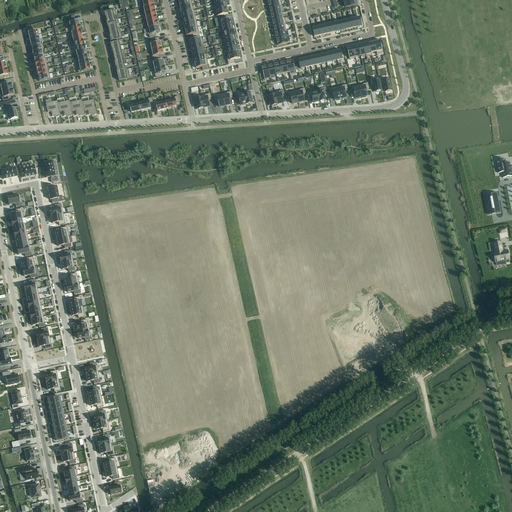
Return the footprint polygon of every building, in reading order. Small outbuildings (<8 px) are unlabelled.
[(277,0),(268,2),(269,8),(270,8),(279,6),(281,6),(280,0),(277,0)] [(154,5),(142,8),(143,13),(155,10),(154,5)] [(193,5),(180,7),(181,13),(194,10),(193,5)] [(228,14),(226,8),(215,10),(217,16),(228,14)] [(155,10),(143,13),(144,18),(156,15),(155,10)] [(194,10),(181,13),(183,19),(195,16),(194,10)] [(280,12),(271,14),(272,21),(282,18),(283,18),(281,12),(280,12)] [(156,15),(144,18),(145,18),(146,23),(145,23),(158,21),(156,15)] [(195,16),(183,19),(184,24),(196,22),(195,16)] [(224,16),(218,18),(220,27),(232,25),(231,19),(225,20),(224,16)] [(282,18),(272,21),(274,27),(284,25),(284,24),(285,24),(284,18),(283,18),(282,18)] [(158,21),(145,23),(146,29),(159,26),(158,21)] [(196,22),(184,24),(185,30),(198,27),(196,22)] [(284,25),(274,27),(275,33),(285,31),(285,30),(284,24),(284,25)] [(232,25),(220,27),(221,33),(233,30),(232,25)] [(159,26),(146,29),(148,35),(149,35),(150,38),(156,36),(155,33),(160,32),(159,26)] [(198,27),(185,30),(186,36),(193,34),(193,38),(200,37),(199,33),(198,27)] [(233,30),(221,33),(223,38),(234,36),(233,30)] [(285,31),(275,33),(276,39),(286,37),(288,36),(287,30),(285,30),(285,31)] [(234,36),(223,38),(224,44),(236,41),(234,36)] [(286,37),(276,39),(278,45),(288,43),(290,43),(288,36),(286,37)] [(200,38),(190,40),(191,46),(203,44),(202,38),(201,38),(200,38)] [(150,44),(148,44),(150,50),(162,48),(161,42),(156,43),(155,39),(149,41),(150,44)] [(236,41),(224,44),(225,49),(237,47),(236,41)] [(380,41),(374,42),(376,52),(377,53),(382,52),(382,50),(380,41)] [(203,44),(191,46),(192,52),(203,49),(202,44),(203,44)] [(237,47),(225,49),(225,50),(228,49),(229,54),(226,55),(238,52),(237,47)] [(353,47),(347,48),(349,58),(349,59),(355,57),(355,56),(353,47)] [(162,48),(150,50),(150,51),(151,50),(153,59),(151,59),(160,58),(159,55),(164,54),(162,48)] [(238,52),(226,55),(228,65),(235,63),(234,60),(239,58),(238,52)] [(206,54),(193,57),(194,62),(207,59),(206,54)] [(160,58),(151,59),(154,68),(165,66),(163,60),(159,61),(158,58),(160,58)] [(207,59),(194,62),(196,68),(202,67),(203,70),(209,69),(207,59)] [(293,60),(287,62),(289,71),(295,69),(294,67),(293,60)] [(287,62),(280,63),(282,72),(283,74),(289,72),(289,71),(287,62)] [(280,63),(274,64),(276,74),(277,75),(283,74),(282,72),(280,63)] [(274,64),(268,66),(270,75),(276,74),(274,64)] [(165,66),(154,68),(156,78),(162,76),(161,73),(166,72),(165,66)] [(268,66),(262,67),(264,77),(265,79),(271,78),(270,75),(268,66)] [(334,71),(326,72),(326,76),(331,75),(332,79),(336,78),(334,71)] [(378,78),(369,81),(370,87),(374,86),(375,92),(381,91),(380,87),(379,81),(378,78)] [(388,79),(379,81),(380,87),(384,86),(385,93),(391,91),(388,79)] [(0,91),(2,91),(12,89),(10,83),(6,84),(5,81),(0,81),(0,91)] [(367,83),(358,85),(361,98),(367,97),(365,90),(369,90),(367,83)] [(347,85),(337,87),(340,99),(346,98),(345,92),(348,91),(347,85)] [(358,85),(349,87),(350,94),(354,93),(355,99),(361,98),(358,85)] [(337,87),(328,89),(329,95),(333,95),(334,101),(340,99),(337,87)] [(326,88),(316,90),(319,102),(325,101),(324,95),(327,94),(326,88)] [(12,89),(2,91),(3,97),(2,97),(3,101),(9,99),(8,96),(13,95),(12,89)] [(304,89),(295,91),(298,103),(304,102),(302,96),(306,95),(304,89)] [(253,90),(243,92),(246,105),(252,103),(251,97),(254,96),(253,90)] [(284,90),(274,92),(277,105),(283,103),(282,97),(285,97),(284,90)] [(316,90),(307,92),(309,98),(312,97),(313,103),(319,102),(316,90)] [(231,91),(222,93),(225,106),(231,105),(229,99),(233,98),(231,91)] [(295,91),(286,93),(287,99),(291,99),(292,105),(298,103),(295,91)] [(243,92),(234,94),(236,101),(239,100),(240,106),(246,105),(243,92)] [(274,92),(265,94),(267,101),(270,100),(271,106),(277,105),(274,92)] [(222,93),(213,95),(214,102),(218,101),(219,107),(225,106),(222,93)] [(210,94),(201,96),(203,108),(209,107),(208,101),(211,100),(210,94)] [(175,99),(166,101),(166,102),(167,109),(177,106),(176,103),(180,103),(178,96),(175,97),(175,99)] [(201,96),(191,98),(193,104),(196,104),(198,110),(203,108),(201,96)] [(149,101),(139,103),(141,110),(151,108),(150,105),(153,104),(154,109),(154,108),(152,98),(148,99),(149,101)] [(94,99),(82,102),(84,111),(87,110),(88,115),(93,114),(93,115),(97,114),(94,99)] [(70,100),(58,103),(61,115),(60,112),(63,111),(64,116),(69,115),(69,116),(73,115),(72,111),(70,102),(70,100)] [(82,100),(70,102),(72,111),(75,111),(76,115),(81,114),(81,115),(85,114),(84,111),(82,102),(82,100)] [(57,101),(45,103),(47,112),(51,112),(52,116),(56,115),(57,116),(61,115),(58,103),(57,101)] [(153,102),(152,102),(154,108),(157,108),(158,111),(167,109),(166,102),(166,101),(156,103),(156,101),(153,102)] [(130,103),(126,104),(127,110),(130,110),(131,112),(141,110),(139,103),(139,102),(130,104),(130,103)] [(11,106),(4,107),(5,111),(6,111),(8,120),(10,120),(17,118),(15,108),(12,109),(11,106)] [(503,158),(496,160),(499,173),(502,172),(503,178),(511,176),(511,174),(511,171),(511,166),(510,167),(510,162),(504,163),(503,158)] [(52,161),(43,163),(46,177),(51,176),(51,178),(51,179),(51,182),(58,181),(57,177),(54,178),(54,176),(55,176),(54,171),(57,170),(55,161),(52,162),(52,161)] [(20,167),(20,168),(22,177),(22,178),(36,175),(36,174),(34,165),(34,164),(27,166),(26,163),(22,163),(23,167),(20,167)] [(1,169),(0,169),(0,177),(2,177),(3,179),(16,177),(15,168),(14,168),(2,171),(1,169)] [(56,187),(47,188),(48,193),(49,195),(50,200),(51,199),(52,203),(61,202),(65,201),(65,200),(61,201),(60,197),(59,198),(56,187)] [(496,192),(484,195),(488,215),(500,212),(496,192)] [(20,195),(7,197),(9,205),(15,203),(16,207),(22,205),(20,195)] [(55,208),(49,210),(50,216),(63,214),(63,213),(61,204),(55,205),(55,208)] [(16,213),(10,214),(11,221),(24,218),(23,218),(22,209),(15,210),(16,213)] [(51,217),(50,218),(51,222),(52,222),(52,223),(58,222),(59,225),(65,224),(63,214),(50,216),(51,217)] [(24,218),(11,221),(12,226),(25,224),(25,223),(26,223),(26,221),(25,218),(24,218)] [(25,224),(12,226),(13,232),(26,229),(25,224)] [(61,231),(55,233),(56,239),(68,237),(69,237),(68,230),(67,227),(60,228),(61,231)] [(26,229),(13,232),(15,237),(27,235),(26,229)] [(27,235),(15,237),(16,243),(28,240),(27,235)] [(68,237),(56,239),(58,246),(64,245),(65,248),(71,247),(69,237),(68,237)] [(28,240),(16,243),(17,248),(29,246),(28,240)] [(501,242),(493,244),(495,253),(493,253),(495,263),(501,261),(502,264),(506,264),(506,261),(509,260),(508,250),(503,251),(501,242)] [(29,246),(17,248),(18,254),(24,253),(25,257),(31,255),(31,252),(29,252),(28,246),(29,246)] [(65,255),(59,256),(60,263),(73,260),(71,250),(64,251),(65,255)] [(21,264),(20,264),(21,269),(22,268),(22,270),(35,267),(33,257),(26,258),(27,262),(21,263),(21,264)] [(73,260),(60,263),(62,269),(68,268),(68,271),(75,270),(73,260)] [(35,267),(22,270),(24,276),(30,275),(31,278),(37,277),(35,267)] [(71,278),(65,279),(66,286),(78,283),(76,273),(70,274),(71,278)] [(30,284),(24,285),(25,291),(37,289),(35,279),(29,281),(30,284)] [(66,287),(65,287),(66,291),(67,291),(67,292),(73,291),(74,294),(81,293),(78,283),(66,286),(66,287)] [(37,289),(25,291),(26,297),(38,294),(37,289)] [(38,294),(26,297),(27,302),(40,300),(38,294)] [(75,301),(68,302),(70,309),(82,307),(80,297),(74,298),(75,301)] [(40,300),(27,302),(28,308),(41,305),(40,300)] [(41,305),(28,308),(29,314),(42,311),(41,305)] [(82,307),(70,309),(71,316),(77,315),(78,318),(84,316),(83,312),(82,307)] [(42,311),(29,314),(31,319),(43,317),(42,311)] [(43,317),(31,319),(32,325),(38,324),(39,327),(45,326),(43,317)] [(76,327),(74,327),(75,331),(76,331),(77,332),(89,329),(87,319),(81,321),(81,324),(75,325),(76,327)] [(42,332),(36,333),(37,340),(49,338),(49,337),(47,328),(41,329),(42,332)] [(89,329),(77,332),(78,339),(84,337),(85,341),(91,339),(89,330),(89,329)] [(49,338),(37,340),(38,347),(45,346),(45,349),(52,348),(49,338)] [(0,359),(9,358),(8,351),(1,353),(1,349),(0,349),(0,359)] [(9,358),(0,360),(0,370),(5,369),(4,366),(10,365),(10,362),(11,362),(10,359),(9,359),(9,358)] [(84,369),(83,370),(84,374),(85,374),(86,375),(98,372),(96,362),(90,363),(91,367),(84,368),(84,369)] [(51,375),(45,376),(46,383),(58,380),(56,370),(50,372),(51,375)] [(9,371),(2,373),(2,374),(3,375),(3,377),(5,377),(6,378),(6,380),(7,385),(13,384),(19,383),(17,374),(10,376),(10,373),(9,371)] [(86,376),(85,376),(86,380),(87,380),(87,381),(93,380),(94,383),(100,382),(98,372),(86,375),(86,376)] [(46,384),(45,384),(46,388),(47,388),(47,390),(54,388),(54,392),(60,390),(58,380),(46,383),(46,384)] [(87,394),(86,394),(87,398),(88,398),(89,399),(101,396),(99,386),(93,388),(93,391),(87,392),(87,394)] [(20,390),(11,392),(13,405),(12,405),(13,409),(19,407),(18,404),(22,403),(20,390)] [(59,396),(47,399),(48,405),(60,402),(59,396)] [(101,396),(89,399),(90,406),(96,404),(97,408),(103,406),(101,396)] [(60,402),(48,405),(50,411),(62,408),(60,402)] [(62,408),(50,411),(51,417),(63,414),(62,408)] [(17,424),(14,424),(15,428),(21,427),(20,423),(26,422),(24,409),(19,410),(14,411),(15,415),(17,423),(17,424)] [(99,415),(93,416),(95,423),(107,420),(105,410),(99,411),(99,415)] [(63,414),(51,417),(52,423),(64,420),(63,414)] [(64,420),(52,423),(53,429),(65,426),(64,420)] [(95,424),(94,424),(95,428),(96,428),(96,429),(102,428),(103,431),(109,430),(107,420),(95,423),(95,424)] [(65,426),(53,429),(55,435),(67,432),(65,426)] [(20,429),(14,430),(15,434),(17,433),(18,441),(31,438),(29,430),(21,432),(20,429)] [(67,432),(55,435),(56,441),(68,438),(67,432)] [(104,439),(98,440),(99,447),(112,444),(111,437),(110,434),(104,435),(104,439)] [(66,448),(60,449),(61,456),(73,453),(71,443),(65,444),(66,448)] [(99,447),(101,454),(107,452),(108,456),(114,454),(114,451),(112,444),(99,447)] [(30,445),(17,448),(18,453),(25,452),(27,461),(34,460),(32,449),(31,449),(30,445)] [(73,453),(61,456),(62,462),(69,461),(69,464),(75,463),(73,453)] [(109,463),(103,464),(104,470),(117,468),(115,458),(108,459),(109,463)] [(31,466),(20,469),(22,474),(22,475),(25,475),(25,478),(26,480),(33,478),(38,477),(36,469),(32,470),(31,466)] [(70,471),(63,472),(65,478),(77,475),(75,466),(69,467),(70,471)] [(105,472),(104,472),(104,476),(106,476),(106,477),(112,476),(113,479),(119,478),(117,468),(104,470),(105,472)] [(77,475),(65,478),(66,484),(77,481),(76,476),(77,476),(77,475)] [(115,486),(109,487),(111,495),(123,492),(121,482),(114,483),(115,486)] [(38,484),(30,486),(33,498),(41,496),(38,484)] [(68,496),(67,496),(68,500),(69,500),(69,501),(76,500),(76,503),(83,502),(81,492),(68,495),(68,496)] [(38,503),(31,504),(31,505),(32,508),(35,507),(35,511),(45,511),(44,505),(39,506),(38,503)]
